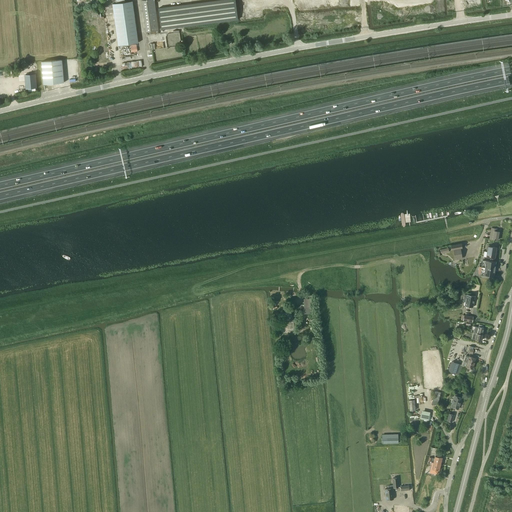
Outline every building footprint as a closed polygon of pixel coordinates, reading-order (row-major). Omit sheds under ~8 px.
[(154,0),(145,0),(144,0),(142,1),(146,32),(158,31),(154,0)] [(235,0),(221,0),(158,8),(161,30),(179,27),(238,20),(235,0)] [(132,1),(112,3),(118,45),(138,42),(132,1)] [(42,62),(42,64),(43,79),(44,84),(64,82),(62,60),(42,62)] [(24,75),(26,89),(37,88),(36,74),(24,75)] [(500,229),(491,228),(490,239),(498,240),(499,235),(501,235),(501,233),(499,233),(500,229)] [(462,248),(461,244),(451,245),(452,250),(453,250),(455,260),(462,258),(460,248),(462,248)] [(488,246),(487,258),(495,259),(497,247),(493,247),(488,246)] [(487,260),(485,274),(495,276),(496,268),(496,266),(497,264),(497,263),(497,262),(496,262),(487,260)] [(473,305),(474,301),(475,296),(467,294),(467,295),(464,295),(463,302),(466,302),(465,306),(467,306),(467,308),(470,309),(470,307),(473,307),(473,305)] [(292,317),(291,311),(281,314),(282,319),(292,317)] [(475,327),(474,332),(483,334),(484,327),(479,326),(478,327),(475,327)] [(474,332),(472,337),(476,338),(475,339),(481,340),(483,334),(474,332)] [(464,360),(463,365),(467,366),(466,367),(467,367),(473,369),(476,360),(476,358),(470,356),(466,355),(464,360)] [(455,373),(456,374),(459,375),(462,365),(459,364),(452,362),(449,371),(455,373)] [(462,397),(456,395),(452,407),(459,409),(462,397)] [(430,414),(422,412),(420,419),(429,421),(430,414)] [(399,443),(398,435),(391,435),(388,435),(382,435),(383,444),(399,443)] [(436,453),(433,462),(441,464),(442,458),(440,457),(440,454),(436,453)] [(441,464),(433,462),(432,468),(439,470),(441,464)] [(393,500),(392,488),(385,489),(386,500),(393,500)]
